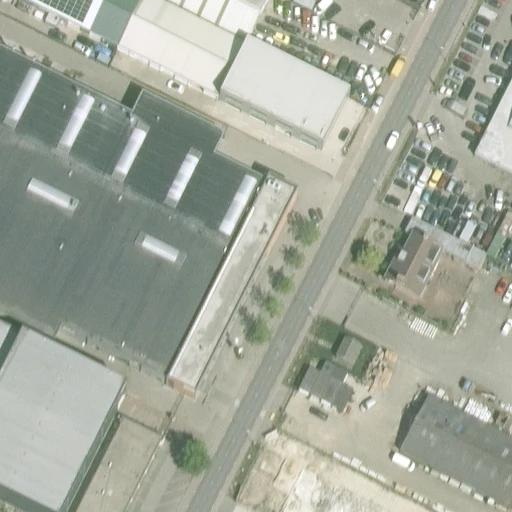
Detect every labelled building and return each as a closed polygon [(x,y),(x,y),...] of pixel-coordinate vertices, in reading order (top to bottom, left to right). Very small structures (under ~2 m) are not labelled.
[(16,0),(117,50),(142,0),(150,0),(244,47),(268,0),(16,0)] [(142,0),(117,50),(218,101),(244,47),(150,0),(142,0)] [(244,47),(218,101),(319,151),(346,98),(244,47)] [(165,386),(195,401),(200,391),(202,393),(206,384),(204,383),(296,199),(266,185),(265,186),(213,160),(223,139),(224,140),(224,139),(206,130),(142,98),(131,119),(0,54),(0,320),(53,347),(60,333),(166,384),(165,385),(166,385),(165,386)] [(511,82),(475,156),(511,174),(511,82)] [(393,266),(384,282),(402,291),(418,299),(441,254),(464,266),(477,272),(485,258),(472,251),(433,232),(426,245),(412,238),(412,239),(404,254),(400,252),(393,266)] [(0,384),(21,343),(0,332),(0,384)] [(359,348),(345,341),(336,359),(350,366),(359,348)] [(0,501),(21,511),(65,511),(125,394),(21,343),(0,384),(0,501)] [(297,391),(340,414),(351,392),(340,386),(345,377),(324,366),(319,375),(308,370),(297,391)] [(506,509),(511,498),(511,441),(429,398),(400,453),(506,509)] [(125,511),(159,445),(161,446),(164,441),(122,420),(75,511),(125,511)]
